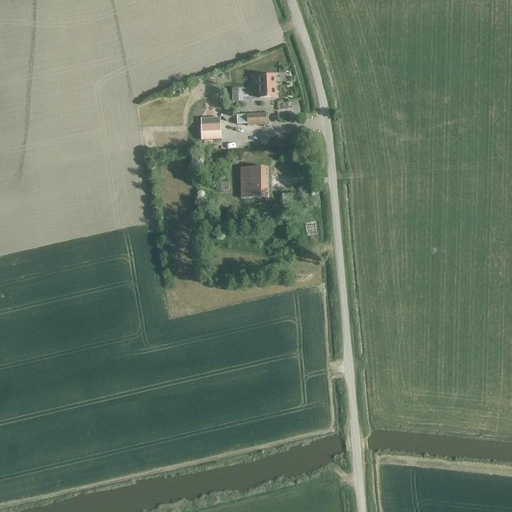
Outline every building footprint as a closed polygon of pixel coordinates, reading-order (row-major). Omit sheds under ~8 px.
[(259,99),(276,98),(275,77),(253,78),(254,87),(259,86),(259,99)] [(237,126),(248,125),(248,127),(255,127),(255,125),(267,125),(267,115),(237,116),(237,126)] [(220,125),(201,126),(202,141),(221,140),(220,125)] [(242,199),(269,198),(268,168),(241,168),(242,199)] [(221,182),(222,191),(229,191),(229,182),(221,182)] [(300,207),(300,195),(282,195),(282,207),(300,207)]
